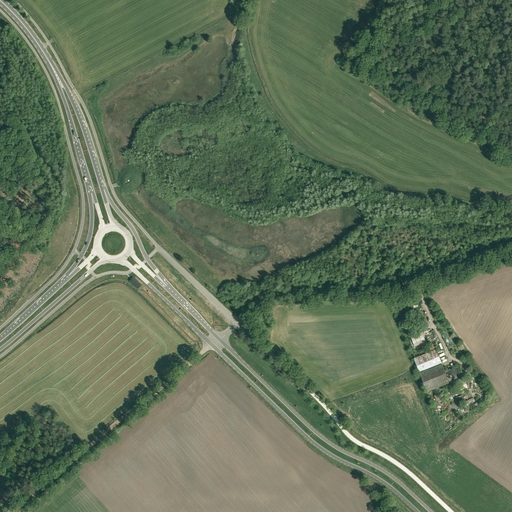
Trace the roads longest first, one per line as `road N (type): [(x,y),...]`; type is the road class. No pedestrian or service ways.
road 1 (unclassified): [(436,511),(400,480),(322,435),(219,339)]
road 2 (unclassified): [(210,344),(304,431),(420,511)]
road 3 (track): [(10,511),(204,350)]
road 4 (unclassified): [(236,322),(278,299),(424,282)]
road 5 (unclassified): [(236,322),(158,248),(110,186)]
road 6 (secondary): [(0,349),(105,258)]
road 7 (secondary): [(102,189),(84,127),(55,74)]
road 8 (unclassified): [(120,259),(210,344)]
road 9 (secondary): [(55,74),(91,190)]
